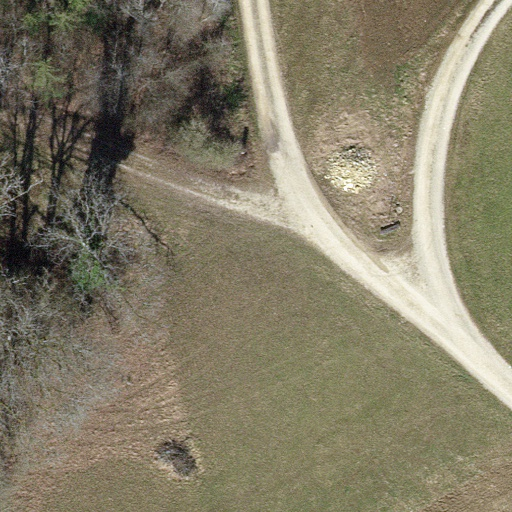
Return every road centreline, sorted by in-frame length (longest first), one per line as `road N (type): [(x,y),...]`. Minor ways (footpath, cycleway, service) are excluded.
road 1 (track): [(463,341),(308,213),(271,86),(259,0)]
road 2 (track): [(498,0),(452,81),(433,159),(430,245),(463,341)]
road 3 (track): [(308,213),(0,112)]
